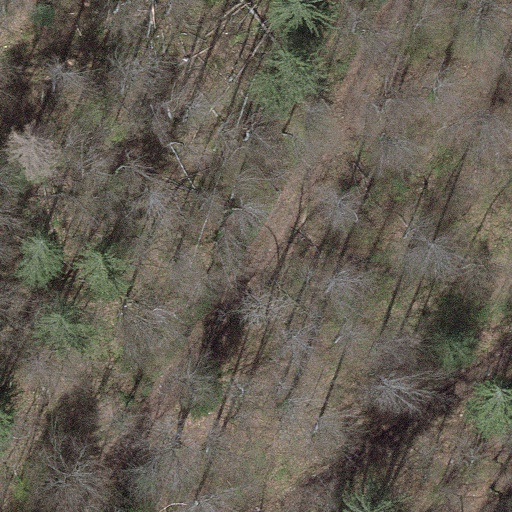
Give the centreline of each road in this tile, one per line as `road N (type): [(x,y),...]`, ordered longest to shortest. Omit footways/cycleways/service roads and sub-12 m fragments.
road 1 (track): [(394,0),(344,110),(191,359),(64,511)]
road 2 (track): [(271,511),(511,347)]
